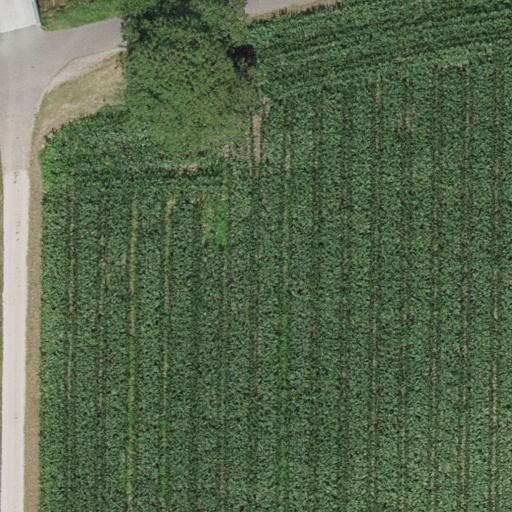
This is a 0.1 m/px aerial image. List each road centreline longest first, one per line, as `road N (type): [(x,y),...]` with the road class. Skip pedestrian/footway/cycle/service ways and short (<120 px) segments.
road 1 (track): [(2,0),(18,60),(9,511)]
road 2 (track): [(0,65),(257,0)]
